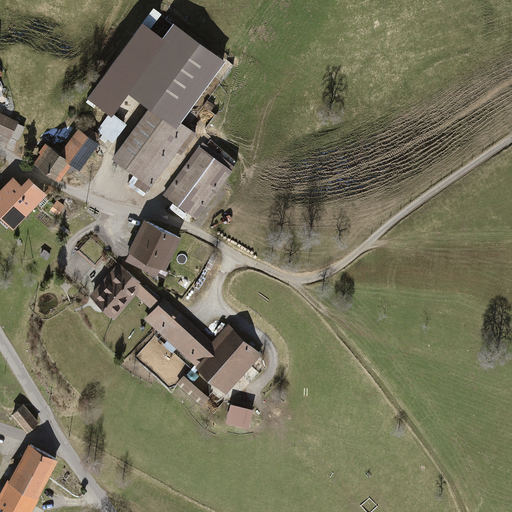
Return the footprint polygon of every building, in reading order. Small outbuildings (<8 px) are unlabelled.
[(145,23),(88,97),(109,112),(112,115),(131,90),(151,106),(112,157),(150,186),(193,130),(184,122),(231,60),(179,20),(165,39),(145,23)] [(96,130),(112,142),(126,125),(112,115),(109,112),(96,130)] [(17,122),(0,113),(0,135),(8,140),(17,122)] [(81,129),(78,128),(62,150),(46,139),(38,150),(41,152),(34,162),(60,180),(72,163),(79,169),(98,142),(96,140),(101,135),(85,124),(81,129)] [(196,218),(233,169),(200,145),(164,194),(196,218)] [(44,196),(47,193),(29,177),(22,184),(13,175),(0,189),(0,215),(14,228),(38,203),(42,207),(48,200),(44,196)] [(64,204),(55,199),(49,209),(58,215),(64,204)] [(181,237),(145,220),(127,259),(159,273),(162,267),(166,269),(181,237)] [(74,249),(93,266),(103,255),(84,238),(74,249)] [(54,251),(46,245),(40,254),(47,260),(54,251)] [(122,265),(109,279),(129,297),(134,292),(154,310),(161,302),(141,284),(142,283),(122,265)] [(125,303),(129,297),(109,279),(93,297),(114,316),(125,303)] [(164,300),(150,315),(163,326),(160,329),(220,384),(235,367),(241,372),(258,353),(232,330),(215,348),(164,300)] [(176,383),(202,406),(210,397),(206,393),(211,388),(177,359),(169,369),(180,378),(176,383)] [(255,408),(232,402),(227,422),(250,427),(255,408)] [(21,403),(10,413),(27,431),(38,421),(21,403)] [(30,511),(58,460),(29,445),(10,481),(7,479),(0,493),(0,511),(30,511)]
